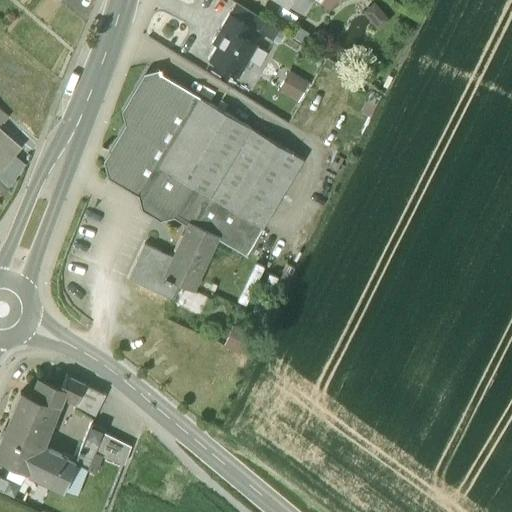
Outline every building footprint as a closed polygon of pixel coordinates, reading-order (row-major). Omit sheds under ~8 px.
[(378,2),(368,10),(381,28),(392,20),(378,2)] [(251,28),(230,15),(214,43),(218,45),(210,60),(236,75),(254,44),(245,38),(251,28)] [(303,99),(312,78),(290,68),(280,89),(303,99)] [(300,161),(156,78),(144,81),(123,115),(127,130),(108,165),(111,183),(134,195),(137,208),(155,217),(166,215),(185,224),(214,239),(243,254),(300,161)] [(19,147),(0,129),(0,179),(7,186),(22,163),(13,154),(19,147)] [(214,239),(185,224),(171,257),(143,245),(129,278),(174,300),(181,285),(193,290),(214,239)] [(83,384),(67,376),(60,390),(59,392),(74,402),(83,384)] [(31,397),(21,393),(0,444),(0,460),(27,473),(38,446),(59,392),(60,390),(38,381),(31,397)] [(105,394),(83,384),(74,402),(72,407),(93,420),(105,394)] [(73,461),(71,465),(86,471),(93,453),(102,431),(103,429),(88,423),(73,461)] [(131,446),(102,431),(93,453),(123,464),(131,446)] [(73,461),(38,446),(27,473),(62,489),(71,465),(73,461)] [(0,477),(0,491),(3,493),(8,482),(0,477)]
